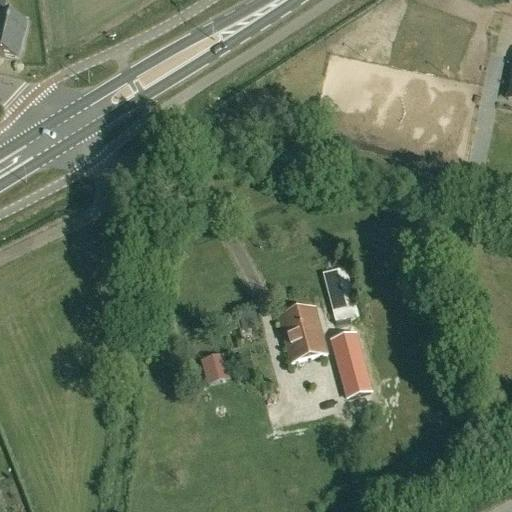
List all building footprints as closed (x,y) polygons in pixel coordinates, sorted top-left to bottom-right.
[(20,54),(27,24),(2,19),(5,3),(0,1),(0,56),(16,60),(18,53),(20,54)] [(359,320),(346,270),(322,277),(336,326),(350,322),(359,320)] [(291,366),(327,357),(316,311),(280,321),(291,366)] [(257,326),(254,315),(239,319),(241,330),(257,326)] [(341,389),(368,385),(359,326),(332,330),(341,389)] [(361,419),(375,411),(371,401),(356,409),(361,419)]
